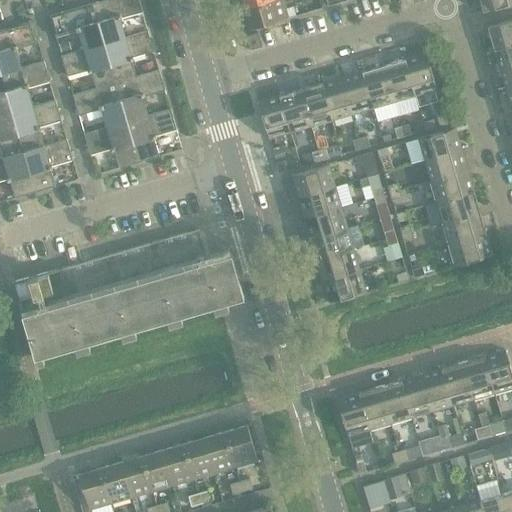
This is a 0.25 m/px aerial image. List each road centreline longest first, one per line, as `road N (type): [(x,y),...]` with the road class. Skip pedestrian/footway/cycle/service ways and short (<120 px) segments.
road 1 (residential): [(206,76),(449,5)]
road 2 (residential): [(0,240),(233,171)]
road 3 (tertiary): [(299,392),(233,171)]
road 4 (residential): [(511,217),(449,5)]
road 5 (tertiary): [(299,392),(334,511)]
